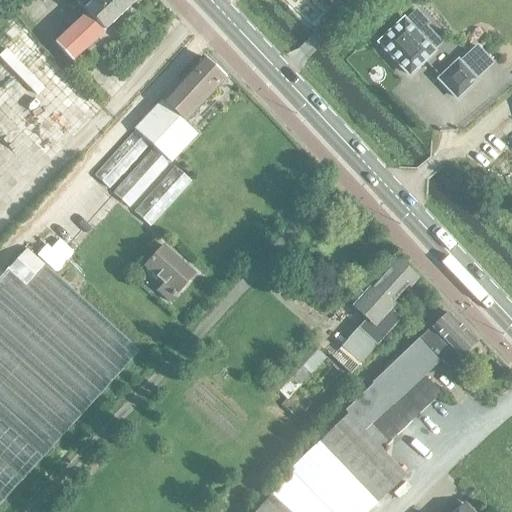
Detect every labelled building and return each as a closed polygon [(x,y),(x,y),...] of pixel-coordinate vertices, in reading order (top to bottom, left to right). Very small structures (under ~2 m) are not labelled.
[(23,0),(16,7),(33,26),(47,10),(37,0),(23,0)] [(54,44),(71,62),(136,0),(74,0),(87,13),(54,44)] [(403,20),(378,43),(409,75),(433,52),(420,38),(427,31),(424,28),(429,24),(416,10),(408,18),(405,22),(403,20)] [(185,122),(226,79),(202,56),(134,131),(94,175),(110,189),(149,144),(152,147),(113,192),(130,208),(170,163),(170,164),(197,134),(185,122)] [(438,80),(456,99),(475,81),(457,62),(438,80)] [(134,211),(151,226),(190,183),(173,167),(134,211)] [(0,277),(0,505),(140,350),(55,273),(64,262),(63,262),(73,251),(59,239),(50,250),(46,246),(36,256),(27,248),(0,277)] [(157,291),(170,302),(195,274),(163,246),(144,267),(164,284),(157,291)] [(395,262),(353,309),(366,320),(332,357),(350,374),(398,320),(386,309),(414,278),(395,262)] [(422,337),(408,351),(429,371),(439,360),(448,369),(476,343),(447,313),(428,331),(422,337)] [(283,406),(298,419),(340,373),(308,343),(271,384),(289,400),(283,406)] [(292,473),(256,511),(367,511),(406,475),(381,449),(440,393),(424,376),(429,371),(408,351),(346,412),(347,413),(289,469),(292,473)]
